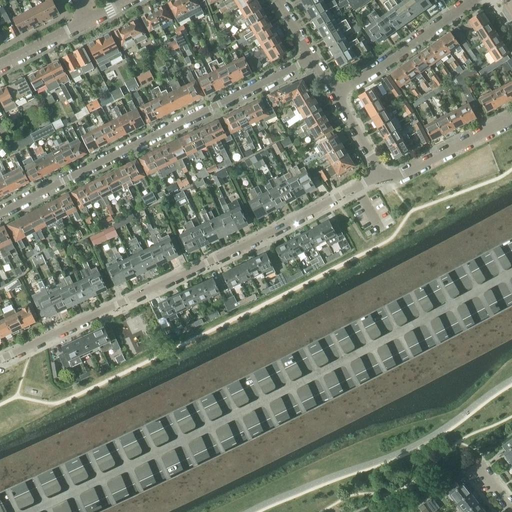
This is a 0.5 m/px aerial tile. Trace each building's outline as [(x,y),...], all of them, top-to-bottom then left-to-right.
[(52,0),(50,0),(43,4),(51,21),(52,20),(51,19),(60,14),(52,0)] [(190,18),(180,0),(174,0),(168,3),(179,23),(190,18)] [(204,14),(196,0),(180,0),(190,18),(195,15),(197,18),(204,14)] [(238,4),(241,9),(255,0),(236,0),(226,6),(220,10),(222,14),(238,4)] [(234,19),(236,23),(260,9),(255,0),(241,9),(244,14),(234,19)] [(301,0),(302,0),(307,10),(322,1),(321,0),(301,0)] [(307,10),(313,19),(338,5),(335,0),(325,6),(322,1),(307,10)] [(313,19),(319,29),(333,20),(330,15),(349,4),(346,0),(345,0),(341,3),(338,5),(313,19)] [(359,7),(354,0),(347,0),(354,10),(359,7)] [(393,0),(390,0),(388,1),(404,24),(407,22),(409,22),(412,20),(412,18),(413,17),(403,3),(398,6),(393,0)] [(407,0),(403,3),(413,17),(414,17),(416,17),(419,15),(419,13),(422,11),(414,0),(407,0)] [(414,0),(422,11),(425,9),(427,9),(430,7),(430,5),(431,4),(428,0),(414,0)] [(390,12),(385,16),(396,30),(396,29),(399,30),(401,28),(401,26),(404,24),(388,1),(384,4),(390,12)] [(43,4),(33,9),(41,25),(49,20),(50,21),(51,21),(43,4)] [(155,10),(153,11),(161,26),(172,20),(165,5),(159,8),(157,8),(155,9),(155,10)] [(33,9),(23,14),(32,31),(33,30),(32,29),(41,25),(33,9)] [(247,28),(251,26),(265,17),(260,9),(236,23),(239,27),(245,23),(247,28)] [(161,26),(153,11),(151,12),(150,12),(148,13),(148,14),(142,17),(149,32),(161,26)] [(375,11),(371,14),(387,36),(389,34),(392,35),(395,32),(395,30),(396,30),(385,16),(381,19),(375,11)] [(469,20),(475,30),(475,31),(489,22),(482,12),(469,20)] [(2,15),(6,23),(10,20),(6,13),(2,15)] [(32,31),(23,14),(14,19),(21,34),(30,30),(31,31),(32,31)] [(387,36),(371,14),(367,17),(373,25),(365,31),(372,42),(375,40),(378,43),(379,42),(381,42),(383,40),(384,38),(387,36)] [(240,39),(242,43),(270,26),(265,17),(251,26),(254,31),(240,39)] [(324,38),(348,24),(351,23),(352,22),(349,18),(336,25),(333,20),(319,29),(324,38)] [(132,22),(126,25),(136,45),(148,39),(138,19),(136,20),(135,20),(133,21),(132,22)] [(477,33),(482,41),(496,33),(489,22),(475,31),(475,30),(472,33),(473,35),(477,33)] [(358,23),(352,26),(356,32),(361,29),(358,23)] [(324,38),(330,48),(345,39),(342,34),(351,29),(348,24),(324,38)] [(136,45),(126,25),(121,28),(119,28),(117,29),(117,30),(115,31),(125,51),(136,45)] [(179,28),(182,34),(184,37),(189,35),(184,25),(179,28)] [(258,39),(261,43),(276,34),(270,26),(242,43),(245,47),(258,39)] [(453,31),(460,41),(463,39),(465,38),(458,28),(453,31)] [(450,33),(440,40),(449,53),(459,46),(450,33)] [(486,55),(489,53),(489,52),(502,43),(496,33),(482,41),(482,42),(478,44),(481,48),(485,46),(488,51),(485,53),(486,55)] [(122,55),(111,34),(109,34),(107,34),(105,35),(105,36),(99,39),(111,61),(122,55)] [(255,54),(255,55),(257,57),(281,43),(276,34),(261,43),(264,48),(255,54)] [(189,49),(182,35),(177,37),(175,38),(176,40),(179,46),(180,48),(181,47),(181,46),(183,45),(185,51),(189,49)] [(223,45),(222,45),(223,46),(226,45),(227,45),(232,42),(229,38),(221,42),(223,45)] [(111,61),(99,39),(94,42),(92,42),(91,43),(90,44),(88,45),(98,65),(99,67),(100,67),(102,71),(107,69),(105,64),(111,61)] [(330,48),(336,58),(360,44),(359,43),(364,40),(363,39),(358,42),(357,39),(348,45),(345,39),(330,48)] [(460,41),(467,51),(470,49),(463,39),(460,41)] [(176,40),(171,43),(174,51),(180,48),(179,46),(176,40)] [(360,44),(336,58),(342,67),(365,53),(370,50),(364,40),(359,43),(360,44)] [(440,40),(430,47),(440,60),(449,53),(440,40)] [(174,51),(171,43),(166,45),(170,53),(174,51)] [(281,43),(257,57),(259,62),(269,56),(271,61),(273,60),(274,60),(277,59),(278,57),(286,52),(281,43)] [(489,52),(489,53),(496,63),(509,54),(502,43),(489,52)] [(430,47),(420,53),(430,67),(436,63),(438,66),(442,63),(440,60),(430,47)] [(78,51),(73,53),(84,74),(95,68),(91,62),(83,48),(82,49),(81,48),(78,49),(78,51)] [(470,49),(467,51),(474,62),(478,60),(470,49)] [(235,52),(231,54),(243,79),(249,75),(250,73),(251,73),(244,59),(239,61),(235,52)] [(84,74),(73,53),(69,56),(67,55),(65,56),(64,58),(63,59),(70,73),(74,79),(84,74)] [(420,53),(411,60),(420,74),(420,73),(430,67),(420,53)] [(231,65),(226,67),(233,82),(234,81),(236,82),(243,79),(231,54),(227,56),(231,65)] [(461,57),(465,62),(469,59),(466,54),(461,57)] [(257,57),(255,55),(251,58),(249,59),(255,69),(261,65),(259,62),(257,57)] [(502,65),(503,67),(511,61),(511,57),(511,58),(502,65)] [(67,100),(68,101),(69,103),(73,101),(70,94),(64,84),(70,81),(69,79),(59,60),(49,66),(57,80),(60,86),(63,92),(65,96),(67,100)] [(216,60),(213,62),(225,87),(232,84),(232,82),(233,82),(226,67),(221,70),(216,60)] [(411,60),(401,67),(410,81),(416,77),(418,80),(423,77),(420,73),(420,74),(411,60)] [(451,64),(455,69),(460,66),(456,60),(451,64)] [(511,61),(503,67),(506,72),(511,68),(511,61)] [(213,74),(208,76),(215,90),(216,90),(218,90),(225,87),(213,62),(209,64),(213,74)] [(479,72),(482,77),(493,70),(490,65),(479,72)] [(57,80),(49,66),(44,68),(43,68),(41,69),(40,70),(39,71),(47,86),(50,92),(60,86),(57,80)] [(410,81),(401,67),(391,75),(400,88),(410,81)] [(442,71),(445,76),(450,73),(446,67),(442,71)] [(460,75),(467,87),(473,84),(471,81),(478,77),(480,80),(482,79),(474,67),(460,75)] [(215,90),(208,76),(203,78),(199,69),(195,71),(206,95),(209,93),(211,94),(214,92),(214,91),(215,90)] [(493,70),(482,77),(484,80),(495,73),(493,70)] [(36,91),(47,86),(39,71),(35,73),(33,73),(31,74),(30,76),(29,76),(36,91)] [(137,77),(142,87),(155,80),(150,71),(137,77)] [(191,84),(187,86),(193,101),(195,100),(197,101),(200,99),(201,97),(202,96),(191,73),(187,75),(191,84)] [(432,78),(435,83),(440,79),(436,74),(432,78)] [(173,93),(169,95),(175,109),(176,109),(178,110),(185,106),(173,81),(173,80),(170,75),(166,77),(169,82),(169,83),(173,93)] [(458,110),(465,124),(476,118),(473,112),(478,110),(466,87),(467,87),(460,75),(455,78),(469,104),(458,109),(458,110)] [(384,80),(393,93),(398,90),(388,76),(384,80)] [(25,78),(7,87),(15,103),(25,98),(27,102),(35,98),(25,78)] [(176,79),(173,80),(173,81),(185,106),(192,103),(193,101),(187,86),(181,89),(176,79)] [(422,85),(426,90),(430,86),(427,81),(422,85)] [(292,84),(260,100),(266,111),(273,108),(293,98),(293,97),(307,90),(302,82),(293,86),(292,84)] [(501,87),(509,102),(511,100),(511,82),(511,83),(501,87)] [(155,89),(167,115),(174,112),(174,110),(175,109),(169,95),(164,97),(159,87),(158,87),(157,84),(153,86),(155,89)] [(359,97),(365,107),(383,97),(377,86),(373,88),(371,84),(366,87),(368,91),(359,97)] [(444,85),(434,91),(436,95),(446,89),(444,85)] [(15,103),(7,87),(3,89),(2,88),(0,89),(0,91),(0,90),(0,99),(4,108),(6,113),(17,107),(15,103)] [(489,92),(490,93),(498,107),(509,102),(501,87),(492,92),(491,90),(489,92)] [(107,96),(98,101),(102,107),(115,100),(112,95),(111,96),(107,88),(104,90),(107,96)] [(121,88),(111,93),(115,101),(125,96),(121,88)] [(412,91),(416,97),(420,94),(420,93),(417,88),(412,91)] [(155,101),(150,104),(157,118),(158,118),(160,118),(167,115),(155,89),(151,91),(155,101)] [(308,90),(307,90),(293,97),(293,98),(297,104),(295,105),(297,110),(314,100),(308,90)] [(434,91),(424,98),(426,101),(436,95),(434,91)] [(490,93),(479,99),(486,113),(498,107),(490,93)] [(46,98),(50,105),(55,101),(52,95),(46,98)] [(133,113),(128,115),(135,129),(138,128),(140,128),(141,127),(142,126),(144,125),(132,101),(134,100),(131,95),(127,97),(129,102),(128,103),(133,113)] [(365,107),(371,118),(385,109),(382,105),(384,105),(384,102),(386,100),(384,96),(383,97),(365,107)] [(157,118),(150,104),(146,106),(141,97),(137,99),(149,122),(150,121),(152,122),(155,121),(156,119),(157,118)] [(426,101),(424,98),(413,104),(415,108),(426,101)] [(260,100),(251,104),(264,130),(268,128),(266,122),(277,117),(273,108),(266,111),(260,100)] [(320,110),(314,100),(297,110),(300,115),(302,113),(305,118),(320,110)] [(98,101),(86,107),(90,114),(94,112),(93,112),(102,107),(98,101)] [(403,107),(406,111),(411,107),(408,103),(403,107)] [(251,104),(242,108),(250,124),(255,122),(260,132),(264,130),(251,104)] [(90,114),(86,107),(81,109),(82,111),(75,115),(78,120),(90,114)] [(118,107),(117,108),(114,109),(126,133),(128,134),(133,131),(134,129),(135,129),(128,115),(123,117),(118,107)] [(371,118),(377,128),(391,120),(395,117),(389,107),(385,109),(371,118)] [(246,138),(249,145),(253,143),(245,127),(250,124),(242,108),(234,112),(246,138)] [(447,115),(454,129),(465,124),(458,110),(458,109),(457,108),(455,109),(456,111),(447,115)] [(115,121),(110,124),(117,137),(118,137),(120,137),(122,136),(123,134),(126,133),(114,109),(111,111),(110,111),(115,121)] [(96,118),(109,143),(115,140),(116,138),(117,137),(110,124),(105,126),(100,116),(97,110),(93,112),(96,118)] [(325,119),(320,110),(305,118),(309,124),(302,128),(303,129),(298,132),(299,135),(325,119)] [(242,140),(246,138),(234,112),(224,117),(232,133),(235,139),(240,136),(242,140)] [(287,115),(281,119),(284,124),(291,120),(290,119),(295,116),(293,112),(287,115)] [(434,119),(435,121),(436,121),(443,135),(454,129),(447,115),(437,120),(436,118),(434,119)] [(92,132),(99,146),(100,146),(102,146),(109,143),(96,118),(92,120),(95,125),(90,128),(92,132)] [(60,119),(51,124),(55,131),(64,126),(60,119)] [(331,129),(325,119),(299,135),(301,139),(307,136),(313,132),(316,137),(331,129)] [(377,128),(383,138),(397,130),(391,120),(377,128)] [(216,121),(207,125),(209,128),(210,127),(212,132),(213,133),(211,134),(213,139),(214,139),(220,150),(224,148),(222,145),(233,140),(226,127),(222,129),(218,121),(216,122),(216,121)] [(436,121),(435,121),(424,127),(432,141),(443,135),(436,121)] [(51,124),(34,132),(30,134),(34,142),(44,137),(49,135),(55,132),(55,131),(51,124)] [(207,125),(198,129),(199,132),(200,132),(203,137),(201,138),(204,144),(205,143),(207,147),(213,144),(216,152),(220,150),(214,139),(213,139),(211,134),(213,133),(212,132),(210,127),(209,128),(207,125)] [(99,146),(92,132),(87,135),(83,126),(78,128),(90,151),(92,150),(94,150),(97,149),(97,147),(99,146)] [(198,129),(188,134),(190,137),(191,137),(193,142),(192,143),(194,148),(195,148),(201,159),(205,158),(201,150),(207,147),(205,143),(204,144),(201,138),(203,137),(200,132),(199,132),(198,129)] [(74,141),(70,143),(69,144),(77,158),(78,157),(80,158),(83,156),(83,154),(86,153),(74,130),(69,132),(74,141)] [(383,138),(389,149),(409,137),(405,130),(399,134),(397,130),(383,138)] [(423,130),(418,133),(424,144),(429,141),(423,130)] [(34,142),(30,134),(18,140),(22,148),(34,142)] [(188,134),(179,139),(180,142),(181,141),(184,147),(182,148),(185,153),(186,152),(187,156),(194,153),(197,161),(201,159),(195,148),(194,148),(192,143),(193,142),(191,137),(190,137),(188,134)] [(268,138),(270,144),(277,141),(274,135),(268,138)] [(315,155),(318,159),(323,156),(341,145),(335,135),(327,140),(326,139),(321,142),(322,143),(320,143),(321,144),(316,147),(320,152),(315,155)] [(285,148),(293,144),(289,137),(281,141),(285,148)] [(409,137),(389,149),(395,159),(409,150),(407,146),(412,143),(409,137)] [(60,138),(56,140),(68,163),(75,160),(75,158),(77,158),(69,144),(70,143),(68,141),(63,143),(60,138)] [(22,148),(18,140),(18,139),(9,143),(10,145),(14,152),(22,148)] [(179,139),(169,143),(171,146),(172,146),(174,151),(172,152),(175,158),(176,157),(182,169),(186,167),(182,159),(187,156),(186,152),(185,153),(182,148),(184,147),(181,141),(180,142),(179,139)] [(56,150),(52,153),(59,167),(59,166),(61,167),(68,163),(56,140),(53,141),(56,147),(55,147),(56,150)] [(273,145),(278,155),(285,151),(280,142),(273,145)] [(169,143),(160,148),(161,151),(162,151),(165,156),(163,157),(166,162),(172,173),(178,170),(182,169),(176,157),(175,158),(172,152),(174,151),(172,146),(171,146),(169,143)] [(329,158),(332,164),(347,155),(341,145),(323,156),(318,159),(318,160),(314,162),(316,166),(321,164),(320,163),(329,158)] [(42,146),(38,148),(51,173),(57,169),(58,167),(59,167),(52,153),(47,155),(46,152),(44,152),(42,146)] [(38,159),(34,161),(41,176),(41,175),(44,176),(51,173),(38,148),(34,150),(38,159)] [(160,148),(150,152),(152,156),(153,155),(155,161),(153,162),(156,167),(157,166),(163,178),(167,176),(166,175),(172,173),(166,162),(163,157),(165,156),(162,151),(161,151),(160,148)] [(242,154),(245,158),(254,154),(251,149),(242,154)] [(152,156),(150,152),(142,156),(142,158),(140,159),(150,179),(157,175),(159,180),(163,178),(157,166),(156,167),(153,162),(155,161),(153,155),(152,156)] [(252,161),(256,159),(259,164),(264,161),(262,157),(260,154),(260,153),(250,158),(252,161)] [(41,176),(34,161),(29,163),(24,154),(20,156),(32,180),(34,179),(36,180),(39,178),(39,176),(41,176)] [(330,178),(330,177),(338,173),(338,174),(340,173),(341,174),(344,172),(344,171),(353,165),(347,155),(332,164),(319,171),(325,181),(330,178)] [(16,169),(12,171),(20,186),(22,185),(23,186),(26,185),(27,183),(28,182),(16,156),(11,159),(16,169)] [(250,158),(245,161),(248,167),(254,165),(252,163),(252,161),(250,158)] [(130,162),(125,165),(133,181),(139,178),(141,182),(142,182),(145,187),(149,185),(136,161),(131,163),(130,162)] [(1,162),(0,162),(0,170),(1,173),(11,191),(14,190),(15,190),(18,189),(19,187),(20,186),(12,171),(5,175),(3,172),(5,171),(1,162)] [(125,165),(114,170),(130,200),(134,198),(128,188),(129,187),(128,184),(133,181),(125,165)] [(207,169),(209,174),(218,169),(216,165),(207,169)] [(237,176),(236,176),(238,179),(246,175),(240,165),(233,169),(237,176)] [(297,165),(292,168),(305,192),(309,190),(311,191),(314,189),(314,188),(315,187),(307,172),(302,174),(297,165)] [(305,192),(292,168),(288,170),(289,172),(284,175),(296,197),(297,197),(299,197),(302,196),(302,194),(305,192)] [(114,170),(104,176),(113,194),(119,191),(120,193),(121,192),(124,197),(127,203),(131,201),(130,200),(114,170)] [(218,172),(213,175),(218,187),(224,184),(218,172)] [(0,176),(1,177),(0,177),(0,193),(1,196),(3,195),(4,196),(7,194),(8,193),(11,191),(1,173),(0,173),(0,176)] [(296,197),(284,175),(279,178),(277,176),(273,178),(286,203),(290,200),(292,201),(294,200),(295,198),(296,197)] [(104,176),(93,181),(106,206),(111,216),(114,214),(112,209),(113,209),(107,199),(108,199),(107,197),(113,194),(104,176)] [(177,181),(180,189),(190,184),(187,178),(181,181),(180,179),(177,181)] [(265,186),(268,192),(276,208),(278,207),(279,208),(282,206),(283,204),(286,203),(273,178),(269,180),(270,183),(265,186)] [(195,183),(198,188),(206,184),(203,179),(195,183)] [(93,181),(83,186),(91,202),(98,199),(100,202),(103,207),(106,206),(93,181)] [(179,189),(176,183),(167,188),(170,193),(179,189)] [(91,202),(83,186),(78,189),(78,190),(73,193),(85,217),(89,215),(86,210),(87,209),(85,205),(91,202)] [(258,186),(254,188),(267,213),(270,211),(272,212),(275,210),(275,208),(276,208),(268,192),(263,195),(258,186)] [(267,213),(254,188),(249,190),(254,200),(249,203),(257,218),(259,217),(260,218),(263,216),(263,215),(267,213)] [(174,196),(177,202),(186,197),(184,191),(174,196)] [(68,194),(59,198),(67,214),(72,212),(77,220),(80,218),(68,194)] [(144,201),(146,205),(157,200),(154,195),(148,198),(148,199),(144,201)] [(228,195),(223,197),(238,229),(248,224),(240,208),(235,210),(228,195)] [(226,215),(220,217),(228,233),(238,229),(223,197),(219,199),(222,206),(226,215)] [(59,198),(49,204),(62,231),(63,231),(63,230),(66,229),(65,227),(62,220),(61,217),(67,214),(59,198)] [(0,458),(0,511),(180,511),(233,486),(287,461),(339,434),(391,408),(448,379),(502,351),(511,345),(511,200),(511,201),(431,245),(377,273),(321,302),(270,328),(221,353),(167,380),(103,409),(54,434),(0,459),(0,458)] [(49,204),(38,209),(46,225),(49,229),(55,226),(54,224),(58,230),(59,232),(62,231),(49,204)] [(38,209),(28,215),(40,239),(44,237),(41,231),(42,231),(40,228),(46,225),(38,209)] [(206,224),(201,226),(208,242),(218,238),(205,210),(201,212),(203,215),(202,215),(206,224)] [(206,210),(205,210),(218,238),(228,233),(220,217),(215,220),(211,211),(208,213),(206,210)] [(28,215),(17,220),(25,236),(31,233),(33,235),(34,235),(37,241),(40,239),(28,215)] [(101,221),(104,227),(115,221),(112,216),(101,221)] [(25,236),(17,220),(9,225),(21,249),(25,247),(20,238),(25,236)] [(191,220),(187,222),(198,247),(208,242),(201,226),(195,229),(191,220)] [(318,226),(326,240),(329,247),(334,244),(331,237),(336,234),(329,220),(318,226)] [(198,247),(187,222),(182,225),(186,233),(180,236),(181,237),(178,238),(183,250),(186,248),(188,252),(198,247)] [(149,249),(157,265),(158,265),(159,266),(168,262),(153,230),(151,224),(147,226),(152,237),(151,237),(154,242),(153,243),(155,247),(149,249)] [(318,226),(307,231),(315,246),(326,240),(318,226)] [(114,227),(109,229),(113,238),(118,236),(114,227)] [(4,228),(0,229),(0,241),(7,257),(8,256),(11,255),(9,251),(15,249),(12,242),(11,242),(4,228)] [(153,230),(168,262),(177,257),(176,256),(178,255),(169,238),(168,236),(162,238),(160,233),(159,233),(157,228),(153,230)] [(296,235),(297,237),(304,251),(315,246),(307,231),(301,235),(299,233),(296,235)] [(93,237),(97,246),(108,241),(104,232),(93,237)] [(174,236),(169,238),(178,255),(182,254),(174,236)] [(297,237),(286,242),(294,257),(304,251),(297,237)] [(137,250),(147,271),(157,267),(156,266),(157,265),(149,249),(143,252),(141,248),(136,238),(132,240),(135,245),(137,250)] [(341,242),(346,253),(352,250),(346,239),(341,242)] [(0,241),(0,251),(6,263),(10,261),(8,256),(7,257),(0,241)] [(294,257),(286,242),(275,248),(284,264),(288,262),(287,261),(294,257)] [(67,249),(70,255),(78,252),(75,246),(67,249)] [(44,251),(48,260),(55,256),(51,248),(44,251)] [(115,248),(112,249),(127,281),(137,276),(129,259),(123,262),(118,252),(117,253),(115,248)] [(127,281),(112,249),(107,251),(112,261),(111,262),(113,266),(108,269),(115,285),(117,284),(117,285),(127,281)] [(134,256),(129,259),(137,276),(147,271),(137,250),(132,252),(134,256)] [(341,251),(333,255),(335,259),(343,255),(341,251)] [(266,253),(255,258),(262,273),(264,278),(276,273),(266,253)] [(320,257),(310,262),(312,266),(320,262),(321,265),(324,264),(320,257)] [(255,258),(244,263),(251,278),(252,280),(256,278),(256,276),(262,273),(255,258)] [(82,263),(85,269),(96,294),(106,289),(99,273),(94,276),(90,267),(89,267),(86,261),(82,263)] [(320,262),(312,266),(314,270),(322,266),(321,265),(320,262)] [(244,263),(233,268),(240,283),(241,285),(245,283),(244,282),(251,278),(244,263)] [(14,271),(17,276),(22,272),(20,268),(14,271)] [(240,283),(233,268),(222,274),(229,289),(240,283)] [(84,280),(79,282),(86,298),(96,294),(85,269),(80,271),(84,280)] [(287,270),(282,273),(287,284),(304,275),(302,271),(291,277),(287,270)] [(280,282),(269,288),(271,292),(282,286),(287,284),(282,273),(277,276),(280,282)] [(70,276),(65,278),(76,303),(86,298),(79,282),(74,285),(70,276)] [(57,287),(67,307),(76,303),(65,278),(60,280),(62,283),(57,285),(57,287)] [(213,278),(202,283),(209,298),(220,293),(213,278)] [(4,288),(7,293),(12,290),(12,291),(22,285),(18,279),(4,288)] [(45,287),(42,281),(38,282),(41,289),(40,289),(45,298),(39,301),(46,317),(57,312),(45,287)] [(202,283),(191,288),(198,303),(199,303),(199,304),(203,303),(202,301),(209,298),(202,283)] [(49,285),(45,287),(57,312),(67,307),(57,287),(51,290),(49,285)] [(180,293),(187,308),(188,310),(192,308),(191,306),(198,303),(191,288),(180,293)] [(180,293),(169,298),(177,315),(182,313),(181,311),(187,308),(180,293)] [(234,296),(228,298),(234,309),(249,302),(247,298),(237,303),(234,296)] [(178,318),(177,315),(169,298),(158,304),(165,318),(166,318),(168,323),(178,318)] [(234,309),(228,298),(223,301),(228,312),(234,309)] [(23,310),(17,313),(16,313),(23,328),(24,327),(25,330),(30,328),(29,325),(35,322),(32,316),(36,314),(31,303),(27,305),(22,308),(23,310)] [(3,314),(5,318),(13,335),(20,333),(18,330),(23,328),(16,313),(17,313),(15,309),(3,314)] [(224,309),(216,313),(218,317),(226,314),(224,309)] [(0,336),(1,338),(5,336),(7,338),(13,335),(5,318),(0,320),(0,336)] [(202,319),(194,323),(196,327),(205,323),(202,319)] [(194,323),(183,328),(185,332),(196,327),(194,323)] [(185,332),(183,328),(174,332),(170,326),(165,328),(170,339),(185,332)] [(103,327),(93,332),(101,348),(103,353),(113,349),(114,351),(120,349),(112,331),(106,333),(103,327)] [(93,332),(83,337),(91,353),(101,348),(93,332)] [(83,337),(72,341),(80,358),(91,353),(83,337)] [(80,358),(72,341),(62,347),(64,352),(58,355),(65,371),(83,363),(80,358)] [(117,356),(120,363),(126,360),(123,353),(117,356)] [(52,363),(54,378),(60,377),(58,364),(57,362),(52,363)] [(503,453),(511,463),(511,461),(511,437),(502,446),(505,451),(503,453)] [(450,493),(457,503),(470,493),(463,483),(459,487),(455,482),(443,491),(447,496),(450,493)] [(457,503),(464,511),(465,511),(478,503),(470,493),(457,503)] [(465,511),(484,511),(478,503),(465,511)]
